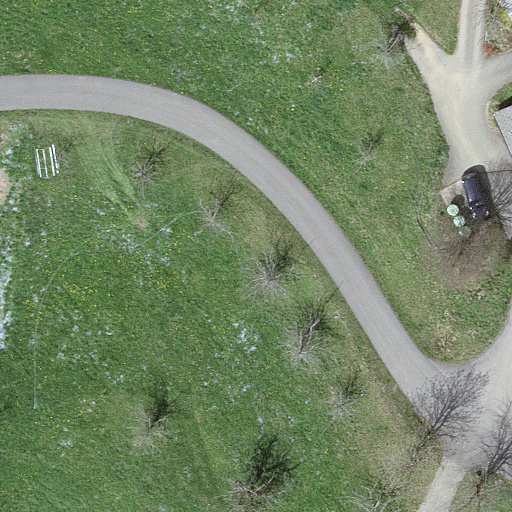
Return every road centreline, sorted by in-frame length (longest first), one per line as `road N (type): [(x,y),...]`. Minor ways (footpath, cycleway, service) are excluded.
road 1 (unclassified): [(511,448),(438,401),(295,202),(212,132),(135,100),(0,94)]
road 2 (track): [(402,37),(441,89),(511,73)]
